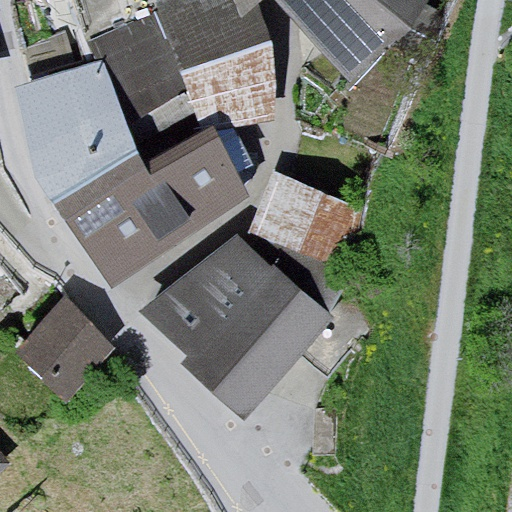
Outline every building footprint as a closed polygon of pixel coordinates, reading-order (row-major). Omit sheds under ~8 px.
[(160,0),(207,123),(272,108),(255,0),(282,0),(357,77),(413,0),(160,0)] [(97,60),(23,85),(43,167),(116,274),(249,184),(207,123),(143,164),(97,60)] [(346,205),(276,177),(253,237),(323,264),(346,205)] [(158,329),(258,414),(334,325),(234,240),(158,329)] [(71,311),(29,353),(72,396),(115,354),(71,311)] [(0,484),(8,478),(0,468),(0,484)]
